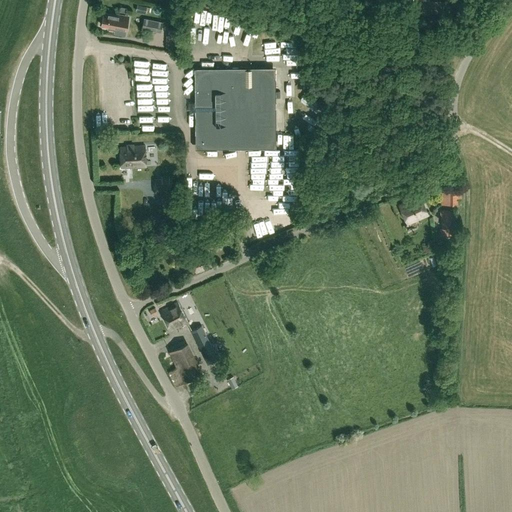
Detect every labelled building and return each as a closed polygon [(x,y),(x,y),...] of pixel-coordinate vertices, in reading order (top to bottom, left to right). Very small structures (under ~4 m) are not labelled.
[(443,13),(443,1),(413,1),(413,12),(443,13)] [(128,16),(113,13),(113,14),(104,12),(103,18),(101,19),(100,23),(102,24),(101,25),(109,26),(108,29),(115,30),(115,32),(125,34),(126,27),(128,16)] [(144,18),(142,28),(161,32),(163,22),(144,18)] [(201,70),(197,73),(198,87),(195,87),(195,128),(198,128),(198,142),(202,145),(215,145),(216,148),(276,147),(276,87),(273,87),(273,73),(270,69),(256,69),(256,67),(215,67),(215,70),(201,70)] [(121,167),(146,166),(145,145),(120,146),(121,167)] [(172,178),(155,179),(156,193),(172,193),(172,178)] [(447,184),(447,204),(458,204),(459,199),(461,198),(461,185),(459,185),(459,184),(447,184)] [(399,205),(407,223),(428,215),(420,196),(399,205)] [(451,209),(440,210),(443,235),(454,234),(454,227),(459,226),(459,218),(453,218),(451,209)] [(213,249),(231,241),(228,233),(211,241),(213,249)] [(427,252),(433,250),(431,243),(425,245),(427,252)] [(212,265),(206,252),(190,259),(196,272),(212,265)] [(170,330),(187,321),(178,302),(161,310),(170,330)] [(203,325),(191,331),(207,364),(218,358),(203,325)] [(203,373),(188,342),(169,352),(172,360),(166,364),(175,386),(203,373)] [(245,450),(234,452),(237,465),(248,462),(245,450)]
